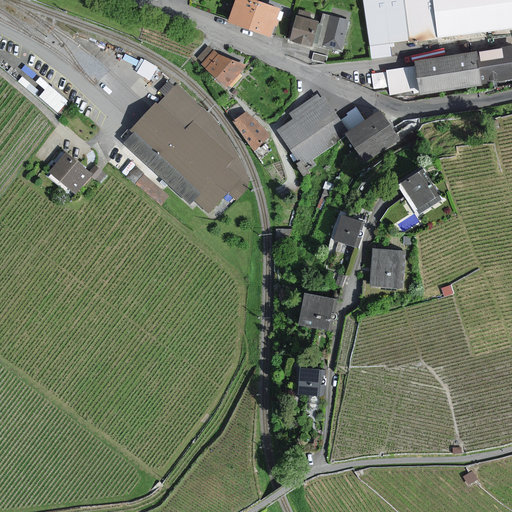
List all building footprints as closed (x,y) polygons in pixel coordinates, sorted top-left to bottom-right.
[(252,0),(237,0),(230,22),(235,23),(253,30),(267,34),(271,36),(275,25),(277,26),(279,20),(276,19),(280,10),(252,0)] [(511,0),(366,0),(372,45),(511,27),(511,0)] [(330,15),(323,13),(320,25),(317,24),(318,21),(297,16),(291,38),(291,40),(311,45),(312,43),(314,44),(322,46),(341,51),(349,20),(330,15)] [(511,46),(421,60),(425,90),(472,83),(511,76),(511,46)] [(219,53),(215,49),(214,51),(209,47),(200,57),(205,62),(204,63),(229,85),(230,84),(233,86),(243,75),(240,73),(248,64),(219,53)] [(314,53),(313,59),(326,63),(328,56),(314,53)] [(141,56),(135,69),(152,77),(159,64),(141,56)] [(60,109),(69,97),(49,83),(41,96),(60,109)] [(300,157),(302,156),(307,163),(313,159),(310,155),(345,130),(335,116),(320,94),(294,113),(298,120),(282,132),(296,151),(300,157)] [(138,130),(129,140),(191,198),(195,194),(209,207),(228,188),(238,197),(248,187),(225,165),(234,156),(198,122),(190,131),(160,103),(152,111),(139,125),(136,128),(138,130)] [(237,122),(257,147),(269,137),(248,112),(237,122)] [(397,138),(380,114),(350,134),(366,159),(397,138)] [(63,178),(77,191),(94,173),(100,179),(105,174),(97,167),(92,172),(69,151),(66,155),(63,152),(56,160),(59,164),(53,171),(55,173),(51,176),(59,183),(63,178)] [(136,165),(128,175),(138,182),(145,172),(136,165)] [(145,175),(138,183),(162,203),(168,195),(145,175)] [(434,196),(419,175),(403,186),(418,207),(434,196)] [(358,245),(365,222),(345,215),(337,238),(358,245)] [(402,287),(404,250),(376,248),(373,285),(402,287)] [(452,285),(442,287),(445,297),(454,294),(452,285)] [(331,329),(337,298),(309,292),(303,323),(331,329)] [(323,395),(325,370),(303,368),(301,393),(323,395)] [(477,478),(473,471),(466,476),(470,483),(477,478)]
